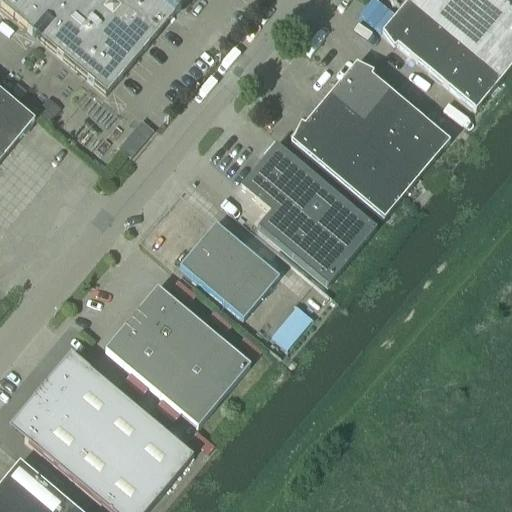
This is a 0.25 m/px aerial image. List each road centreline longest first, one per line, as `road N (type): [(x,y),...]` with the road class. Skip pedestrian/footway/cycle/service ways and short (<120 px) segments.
road 1 (unclassified): [(0,363),(300,0)]
road 2 (unknown): [(309,0),(441,123)]
